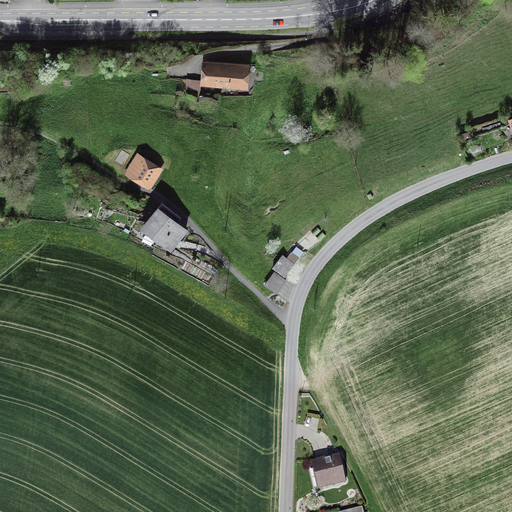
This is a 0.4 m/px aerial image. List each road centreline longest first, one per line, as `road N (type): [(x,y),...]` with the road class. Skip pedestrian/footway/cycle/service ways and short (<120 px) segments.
road 1 (tertiary): [(511,157),(375,212),(309,276),(294,322),(285,511)]
road 2 (primary): [(0,20),(270,18),(366,0)]
